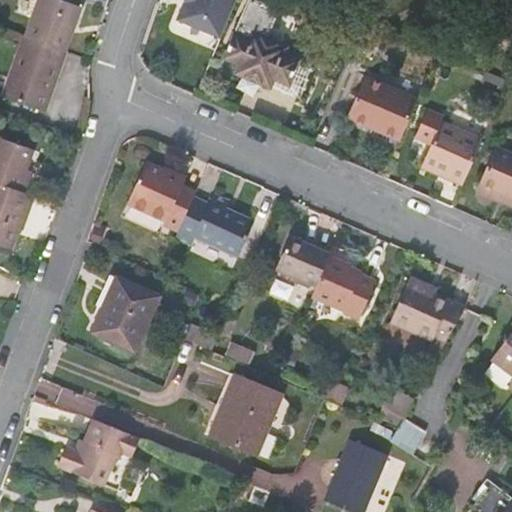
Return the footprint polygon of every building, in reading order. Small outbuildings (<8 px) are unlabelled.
[(37,0),(25,37),(66,51),(81,7),(60,0),(37,0)] [(184,0),(177,19),(221,38),(236,0),(184,0)] [(365,19),(349,12),(338,37),(354,45),(365,19)] [(365,19),(354,45),(370,52),(373,46),(382,24),(366,17),(365,19)] [(382,24),(373,46),(377,47),(387,26),(382,24)] [(237,72),(269,86),(273,77),(288,83),(298,61),(282,54),(285,48),(274,43),(271,50),(250,41),(235,35),(225,57),(241,64),(237,72)] [(253,35),(250,41),(271,50),(274,43),(253,35)] [(25,37),(24,36),(2,97),(39,110),(47,88),(52,90),(66,51),(25,37)] [(496,76),(487,72),(484,79),(493,83),(496,76)] [(418,99),(365,76),(349,113),(381,127),(378,131),(400,140),(418,99)] [(505,80),(496,76),(493,83),(502,87),(505,80)] [(45,112),(52,90),(47,88),(39,110),(45,112)] [(421,166),(463,184),(482,140),(441,122),(443,117),(427,110),(415,137),(431,144),(421,166)] [(0,184),(25,193),(31,177),(25,175),(34,150),(0,137),(0,184)] [(511,200),(511,153),(495,147),(476,190),(495,198),(497,194),(511,200)] [(193,198),(196,192),(182,186),(185,180),(146,162),(127,203),(165,221),(164,224),(178,231),(193,198)] [(25,193),(0,184),(0,245),(11,250),(25,211),(29,212),(34,196),(25,193)] [(209,205),(193,198),(178,231),(175,238),(191,246),(195,237),(239,257),(254,222),(226,210),(230,201),(214,194),(209,205)] [(274,272),(314,289),(328,258),(330,254),(290,237),(274,272)] [(314,289),(309,300),(342,313),(343,312),(359,319),(376,281),(349,269),(350,267),(328,258),(314,289)] [(446,342),(465,307),(424,287),(425,284),(409,277),(390,321),(433,340),(435,337),(446,342)] [(102,308),(90,336),(133,355),(160,296),(120,279),(106,310),(102,308)] [(217,334),(190,323),(183,338),(211,349),(217,334)] [(390,324),(386,336),(413,345),(417,334),(390,324)] [(511,376),(511,331),(490,360),(511,376)] [(434,363),(446,342),(435,337),(433,340),(423,357),(434,363)] [(235,375),(210,435),(256,455),(281,395),(235,375)] [(321,396),(341,404),(347,390),(327,381),(321,396)] [(381,405),(403,417),(413,400),(391,387),(381,405)] [(139,438),(93,419),(79,452),(65,446),(57,466),(103,485),(110,469),(122,452),(131,456),(139,438)] [(417,451),(426,429),(402,420),(393,442),(417,451)] [(349,439),(323,500),(351,511),(361,511),(386,455),(349,439)] [(511,511),(511,497),(491,482),(468,511),(511,511)] [(374,495),(368,511),(385,511),(389,500),(374,495)]
